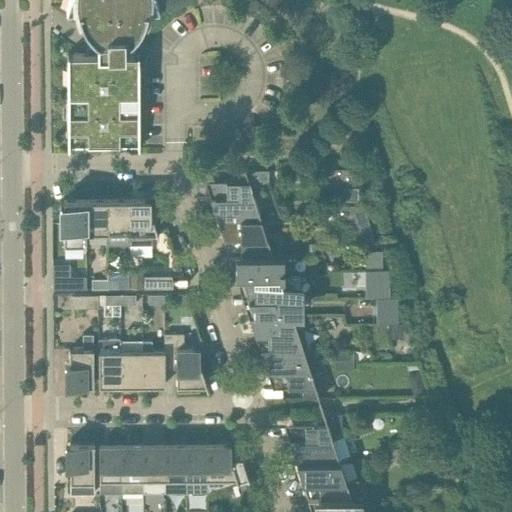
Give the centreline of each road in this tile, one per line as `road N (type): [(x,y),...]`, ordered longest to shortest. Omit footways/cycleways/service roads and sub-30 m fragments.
road 1 (residential): [(249,402),(172,163),(11,166)]
road 2 (residential): [(13,405),(249,402)]
road 3 (residential): [(12,0),(11,166)]
road 4 (residential): [(12,270),(13,405)]
